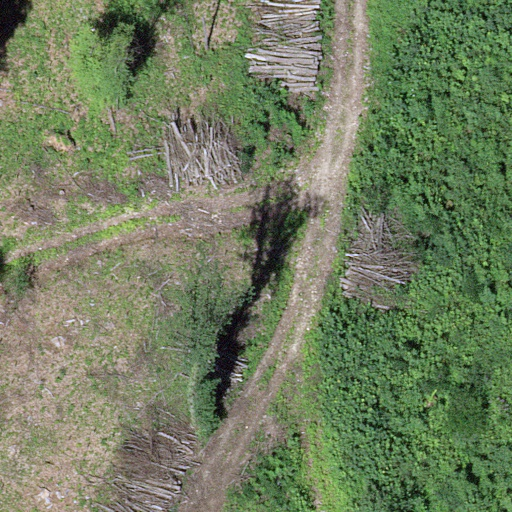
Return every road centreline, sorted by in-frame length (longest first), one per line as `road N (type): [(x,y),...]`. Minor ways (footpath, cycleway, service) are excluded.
road 1 (track): [(348,0),(341,122),(295,353),(318,511)]
road 2 (track): [(341,122),(250,229),(97,229),(0,279)]
